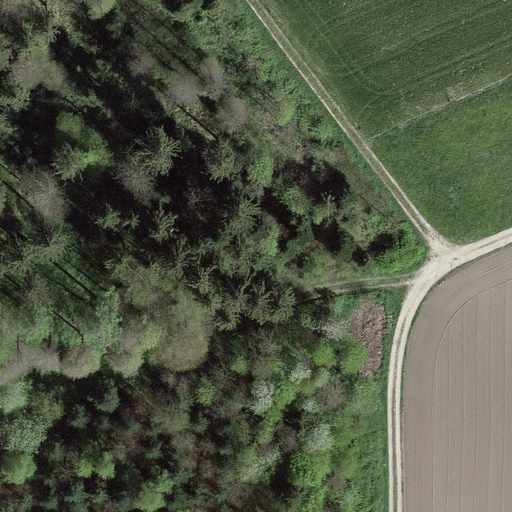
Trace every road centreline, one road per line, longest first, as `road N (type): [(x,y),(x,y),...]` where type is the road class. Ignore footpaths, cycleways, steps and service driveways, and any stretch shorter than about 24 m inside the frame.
road 1 (track): [(0,364),(319,291),(427,275)]
road 2 (track): [(457,257),(425,230),(250,0)]
road 3 (track): [(427,275),(403,320),(395,366),(395,511)]
